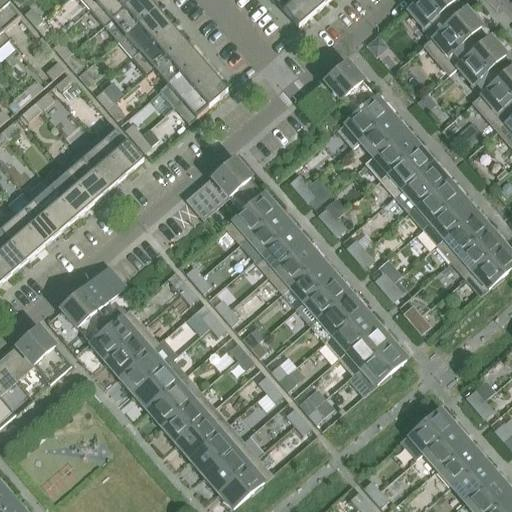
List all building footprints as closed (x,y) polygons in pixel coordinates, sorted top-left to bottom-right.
[(20,23),(0,0),(0,34),(9,45),(10,44),(4,37),(20,23)] [(25,3),(21,0),(8,0),(17,10),(25,3)] [(77,0),(89,13),(90,14),(105,0),(77,0)] [(104,30),(138,0),(105,0),(90,14),(104,30)] [(144,0),(138,0),(104,30),(105,31),(118,47),(156,14),(156,13),(144,0)] [(316,17),(300,0),(278,0),(274,4),(298,32),(316,17)] [(332,3),(329,0),(300,0),(316,17),(332,3)] [(457,22),(448,12),(456,5),(452,0),(424,0),(408,14),(433,43),(424,50),(465,15),(457,22)] [(44,25),(32,12),(24,19),(36,32),(44,25)] [(156,14),(118,47),(131,62),(132,63),(170,30),(170,29),(156,14)] [(481,50),(472,40),(480,33),(465,15),(424,50),(449,79),(490,44),(489,43),(481,50)] [(53,36),(44,25),(36,32),(45,43),(53,36)] [(146,80),(185,46),(170,30),(132,63),(146,80)] [(0,52),(9,45),(0,34),(0,52)] [(366,50),(376,62),(388,52),(378,41),(366,50)] [(511,72),(505,79),(496,69),(505,61),(490,44),(449,79),(449,80),(458,72),(482,99),(473,107),(511,73),(511,72)] [(72,58),(61,45),(53,52),(64,65),(72,58)] [(168,90),(199,63),(185,46),(146,80),(147,80),(154,74),(168,90)] [(82,69),(72,58),(64,65),(74,76),(82,69)] [(168,90),(160,96),(174,113),(213,79),(199,63),(168,90)] [(53,84),(64,74),(58,66),(46,76),(53,84)] [(376,102),(346,68),(299,108),(315,127),(341,105),(354,121),(376,102)] [(511,73),(473,107),(498,136),(511,123),(511,73)] [(96,86),(86,74),(78,81),(88,92),(96,86)] [(62,98),(75,87),(68,79),(55,90),(62,98)] [(213,79),(174,113),(189,129),(228,96),(213,79)] [(31,103),(43,92),(36,84),(25,95),(31,103)] [(114,107),(103,94),(95,101),(107,114),(114,107)] [(19,113),(31,103),(25,95),(13,105),(19,113)] [(41,116),(54,105),(47,97),(35,108),(41,116)] [(427,98),(417,107),(426,117),(436,108),(427,98)] [(353,152),(391,119),(389,117),(384,109),(382,109),(376,102),(354,121),(338,135),(353,152)] [(124,118),(114,107),(107,114),(116,125),(124,118)] [(29,126),(41,116),(35,108),(22,119),(29,126)] [(0,129),(9,122),(2,114),(0,115),(0,129)] [(367,168),(405,136),(403,133),(398,125),(396,126),(391,119),(353,152),(353,153),(361,146),(374,161),(366,167),(367,168)] [(511,123),(498,136),(511,152),(511,123)] [(9,144),(20,134),(13,126),(2,136),(9,144)] [(143,166),(110,127),(93,142),(126,181),(143,166)] [(133,128),(125,135),(135,147),(143,140),(133,128)] [(0,151),(9,144),(2,136),(0,137),(0,151)] [(381,185),(419,152),(417,150),(412,141),(410,142),(405,136),(367,168),(381,185)] [(144,158),(152,151),(143,140),(135,147),(144,158)] [(126,181),(93,142),(77,157),(110,195),(126,181)] [(403,195),(433,168),(431,166),(426,158),(424,158),(419,152),(381,185),(382,185),(389,179),(403,195)] [(110,195),(77,157),(60,171),(93,209),(110,195)] [(264,199),(257,191),(234,165),(187,205),(203,224),(229,202),(242,217),(226,231),(264,199)] [(409,217),(447,185),(445,182),(440,174),(439,175),(433,168),(403,195),(416,210),(408,216),(409,217)] [(93,209),(60,171),(59,171),(66,179),(51,192),(44,184),(44,185),(77,223),(93,209)] [(308,191),(299,180),(291,188),(300,198),(308,191)] [(77,223),(44,185),(27,199),(61,237),(77,223)] [(423,234),(461,201),(459,199),(454,190),(453,191),(447,185),(409,217),(423,234)] [(316,200),(308,191),(300,198),(308,207),(316,200)] [(61,237),(27,199),(26,200),(32,207),(17,220),(44,252),(61,237)] [(241,249),(279,216),(276,214),(272,205),(270,206),(264,199),(226,231),(241,249)] [(438,250),(475,218),(473,215),(469,207),(467,208),(461,201),(423,234),(438,250)] [(337,223),(328,213),(319,220),(328,230),(337,223)] [(279,216),(241,249),(255,265),(293,233),(291,230),(286,222),(284,223),(279,216)] [(452,267),(490,234),(487,231),(483,223),(481,224),(475,218),(438,250),(452,267)] [(44,252),(17,220),(1,234),(1,235),(28,266),(44,252)] [(345,233),(337,223),(328,230),(336,240),(345,233)] [(0,232),(0,266),(11,280),(28,266),(1,235),(1,234),(0,232)] [(269,282),(307,249),(305,246),(300,238),(298,239),(293,233),(255,265),(269,282)] [(466,283),(504,250),(501,248),(497,239),(495,240),(490,234),(452,267),(466,283)] [(365,256),(356,246),(348,253),(356,263),(365,256)] [(283,298),(321,265),(319,263),(314,254),(312,255),(307,249),(269,282),(283,298)] [(501,282),(511,272),(511,257),(511,256),(509,257),(504,250),(466,283),(480,300),(492,290),(493,291),(501,283),(501,282)] [(373,266),(365,256),(356,263),(365,273),(373,266)] [(305,308),(335,282),(333,279),(328,271),(326,272),(321,265),(283,298),(284,298),(291,292),(305,308)] [(0,289),(11,280),(0,266),(0,289)] [(203,281),(194,271),(186,278),(194,288),(203,281)] [(99,314),(123,293),(124,292),(108,273),(61,314),(91,347),(112,329),(99,314)] [(393,289),(384,278),(376,286),(384,296),(393,289)] [(211,291),(203,281),(194,288),(203,298),(211,291)] [(190,292),(181,282),(173,290),(181,300),(190,292)] [(311,331),(349,298),(347,295),(342,287),(341,288),(335,282),(305,308),(318,323),(310,329),(311,331)] [(401,298),(393,289),(384,296),(393,305),(401,298)] [(198,302),(190,292),(181,300),(190,309),(198,302)] [(325,347),(363,314),(361,312),(356,303),(355,304),(349,298),(311,331),(325,347)] [(231,314),(222,304),(214,311),(222,321),(231,314)] [(421,321),(413,311),(404,318),(413,328),(421,321)] [(239,324),(231,314),(222,321),(231,331),(239,324)] [(340,363),(377,331),(375,328),(371,320),(369,321),(363,314),(325,347),(340,363)] [(106,365),(144,332),(129,315),(112,329),(91,347),(97,355),(96,357),(104,362),(106,365)] [(218,325),(209,315),(201,322),(209,332),(218,325)] [(430,331),(421,321),(413,328),(421,338),(430,331)] [(227,335),(218,325),(209,332),(218,342),(227,335)] [(259,347),(266,341),(257,331),(242,344),(251,354),(259,347)] [(354,380),(392,347),(389,344),(385,336),(383,337),(377,331),(340,363),(354,380)] [(120,381),(158,349),(144,332),(106,365),(111,371),(110,373),(118,379),(120,381)] [(71,371),(39,333),(0,366),(16,385),(33,370),(50,389),(71,371)] [(268,356),(259,347),(251,354),(259,364),(268,356)] [(354,380),(348,385),(362,402),(376,390),(380,387),(381,388),(389,380),(389,379),(406,364),(403,361),(399,352),(397,353),(392,348),(392,347),(354,380)] [(246,358),(238,348),(229,355),(238,365),(246,358)] [(134,398),(164,372),(151,356),(158,349),(120,381),(126,388),(124,389),(132,395),(134,398)] [(255,368),(246,358),(238,365),(246,375),(255,368)] [(0,432),(16,419),(0,401),(0,398),(16,385),(0,366),(0,432)] [(288,380),(279,369),(270,377),(279,387),(288,380)] [(148,414),(178,388),(164,372),(134,398),(135,399),(138,406),(146,411),(148,414)] [(288,397),(303,383),(295,373),(288,380),(279,387),(288,397)] [(274,390),(266,380),(257,388),(266,398),(274,390)] [(179,388),(148,414),(149,415),(154,420),(153,422),(160,428),(162,430),(200,398),(199,397),(186,381),(179,388)] [(283,400),(274,390),(266,398),(274,408),(283,400)] [(316,412),(326,403),(318,393),(299,409),(307,419),(316,412)] [(484,406),(476,396),(467,403),(476,413),(484,406)] [(176,447),(214,414),(200,398),(162,430),(168,437),(167,438),(174,444),(176,447)] [(493,416),(484,406),(476,413),(484,423),(493,416)] [(324,422),(316,412),(307,419),(316,429),(324,422)] [(303,423),(294,413),(286,421),(294,430),(303,423)] [(191,463),(228,431),(214,414),(176,447),(182,453),(181,455),(188,461),(191,463)] [(424,458),(455,432),(449,425),(450,423),(442,417),(439,414),(422,429),(421,428),(412,436),(413,437),(409,440),(424,458)] [(311,433),(303,423),(294,430),(303,440),(311,433)] [(511,438),(504,428),(495,436),(504,445),(511,438)] [(205,480),(243,447),(228,431),(191,463),(196,470),(195,471),(202,477),(205,480)] [(438,474),(469,448),(463,441),(464,439),(456,434),(455,432),(424,458),(438,474)] [(219,496),(257,463),(243,447),(205,480),(210,486),(209,487),(217,493),(219,496)] [(452,490),(483,464),(477,457),(478,456),(470,450),(469,448),(438,474),(452,490)] [(260,490),(271,480),(257,463),(219,496),(224,502),(223,504),(231,510),(232,511),(234,511),(251,498),(252,499),(261,491),(260,490)] [(467,507),(497,481),(491,474),(492,472),(485,466),(483,464),(452,490),(467,507)] [(471,511),(493,511),(511,497),(505,490),(506,488),(498,483),(497,481),(467,507),(471,511)] [(0,511),(1,511),(13,502),(12,501),(7,492),(5,493),(0,487),(0,511)] [(380,511),(389,505),(380,495),(372,503),(379,511),(380,511)] [(360,511),(367,506),(359,497),(350,504),(357,511),(360,511)] [(511,511),(511,498),(511,497),(493,511),(511,511)] [(23,511),(21,508),(19,509),(13,502),(1,511),(23,511)]
